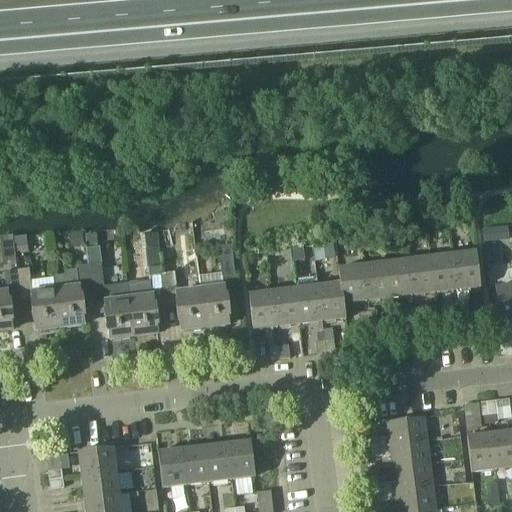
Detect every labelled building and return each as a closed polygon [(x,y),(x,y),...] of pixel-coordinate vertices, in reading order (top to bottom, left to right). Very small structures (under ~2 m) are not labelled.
[(220,274),(198,277),(200,293),(199,293),(203,331),(208,330),(209,331),(216,331),(217,329),(227,327),(227,321),(225,318),(229,311),(227,308),(223,304),(224,301),(223,289),(222,280),(235,279),(231,249),(217,250),(220,274)] [(476,256),(452,259),(457,294),(480,291),(476,256)] [(452,259),(429,262),(434,297),(457,294),(452,259)] [(429,262),(407,265),(411,300),(434,297),(429,262)] [(407,265),(384,268),(388,303),(411,300),(407,265)] [(89,268),(86,269),(90,298),(103,296),(105,305),(104,305),(105,315),(109,320),(103,326),(105,329),(110,333),(108,335),(109,343),(120,341),(122,343),(129,342),(130,340),(133,340),(128,302),(129,302),(127,287),(103,290),(99,267),(89,268)] [(384,268),(361,271),(366,306),(388,303),(384,268)] [(76,274),(53,277),(55,294),(59,331),(63,330),(64,331),(72,330),(72,329),(83,328),(82,321),(79,317),(84,312),(84,309),(78,303),(80,301),(80,299),(90,298),(86,269),(76,270),(76,274)] [(361,271),(338,274),(340,287),(343,309),(366,306),(361,271)] [(27,272),(15,274),(19,303),(31,302),(31,305),(35,310),(30,316),(30,318),(36,324),(34,327),(35,334),(47,332),(48,333),(55,333),(56,331),(59,331),(55,294),(30,297),(27,272)] [(0,296),(0,335),(1,335),(11,334),(11,327),(8,321),(13,316),(12,314),(6,308),(8,306),(7,305),(19,303),(15,274),(3,275),(6,296),(0,296)] [(173,276),(160,278),(164,307),(176,305),(177,307),(179,310),(175,317),(175,319),(180,323),(179,326),(180,334),(192,332),(194,333),(199,333),(201,331),(203,331),(199,293),(176,296),(173,276)] [(129,302),(128,302),(133,340),(136,339),(138,340),(145,340),(146,338),(157,337),(156,329),(153,325),(158,320),(157,318),(151,312),(153,311),(153,308),(164,307),(160,278),(149,280),(151,299),(129,302)] [(316,279),(293,282),(295,293),(299,328),(322,325),(317,290),(316,279)] [(340,287),(317,290),(322,325),(345,322),(343,309),(340,287)] [(511,288),(495,291),(499,327),(511,325),(511,288)] [(295,293),(272,296),(276,331),(299,328),(295,293)] [(272,296),(248,299),(253,334),(276,331),(272,296)] [(468,316),(467,303),(458,304),(460,317),(468,316)] [(448,305),(450,318),(460,317),(458,304),(448,305)] [(423,322),(421,309),(412,310),(414,323),(423,322)] [(402,311),(404,324),(414,323),(412,310),(402,311)] [(376,314),(367,315),(369,328),(377,327),(376,314)] [(357,316),(359,330),(369,328),(367,315),(357,316)] [(334,356),(332,343),(324,344),(326,357),(334,356)] [(314,345),(316,358),(326,357),(324,344),(314,345)] [(287,348),(279,350),(280,363),(289,362),(287,348)] [(269,351),(271,364),(280,363),(279,350),(269,351)] [(496,418),(494,404),(486,405),(487,419),(496,418)] [(476,406),(478,419),(487,419),(486,405),(476,406)] [(367,442),(368,451),(428,444),(425,420),(385,425),(387,440),(367,442)] [(511,433),(490,436),(494,473),(511,470),(511,433)] [(466,439),(471,476),(494,473),(490,436),(466,439)] [(249,444),(226,447),(230,483),(254,480),(249,444)] [(389,458),(391,471),(431,466),(428,444),(368,451),(369,460),(389,458)] [(203,450),(207,486),(230,483),(226,447),(203,450)] [(207,486),(203,450),(180,453),(185,488),(207,486)] [(113,451),(77,456),(80,479),(116,475),(113,451)] [(157,455),(161,491),(185,488),(180,453),(157,455)] [(392,485),(373,487),(374,496),(433,489),(431,466),(391,471),(392,485)] [(60,473),(47,474),(48,483),(62,482),(60,473)] [(119,497),(116,475),(80,479),(83,502),(119,497)] [(63,491),(62,482),(48,483),(49,493),(63,491)] [(395,503),(395,511),(433,511),(436,511),(433,489),(374,496),(375,505),(395,503)] [(271,511),(269,495),(256,496),(257,511),(271,511)] [(120,511),(119,497),(83,502),(84,511),(120,511)]
